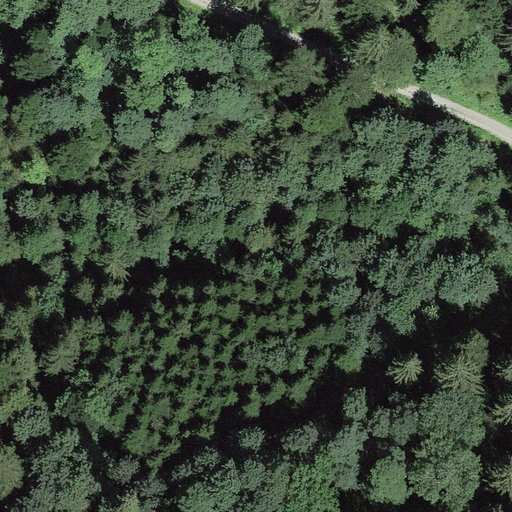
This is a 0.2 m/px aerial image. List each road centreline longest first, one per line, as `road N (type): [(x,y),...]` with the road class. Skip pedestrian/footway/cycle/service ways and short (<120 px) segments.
road 1 (track): [(99,511),(511,300)]
road 2 (track): [(511,134),(201,0)]
